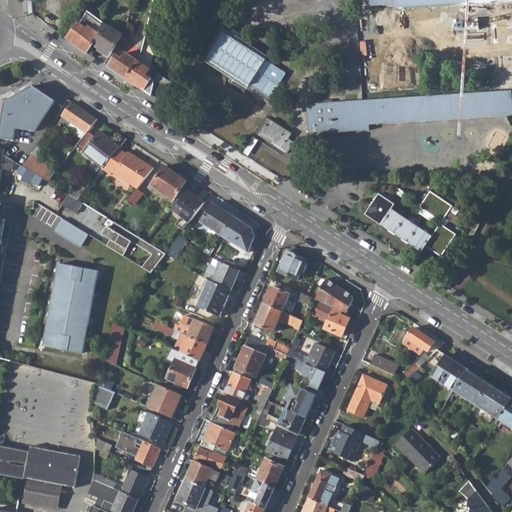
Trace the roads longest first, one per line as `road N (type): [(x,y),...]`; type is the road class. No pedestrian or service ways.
road 1 (residential): [(286,213),(151,511)]
road 2 (residential): [(283,511),(386,278)]
road 3 (tertiary): [(6,43),(33,50),(159,132)]
road 4 (tertiary): [(386,278),(511,359)]
road 5 (tertiary): [(260,197),(242,171),(189,138),(159,132)]
road 6 (tertiary): [(159,132),(260,197)]
